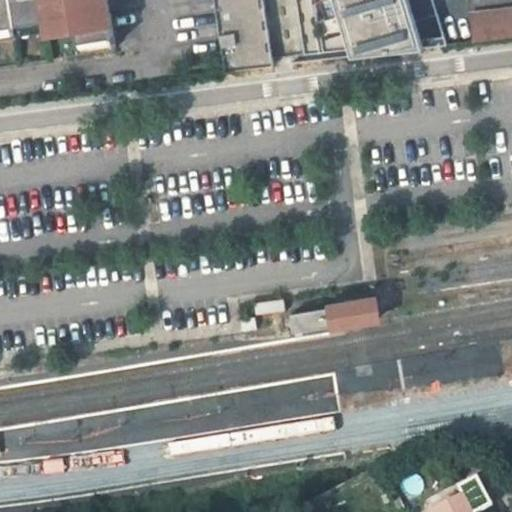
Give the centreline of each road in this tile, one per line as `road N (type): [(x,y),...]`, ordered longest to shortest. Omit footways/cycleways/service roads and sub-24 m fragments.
road 1 (residential): [(0,125),(511,58)]
road 2 (unknown): [(166,0),(173,56),(158,83),(0,105)]
